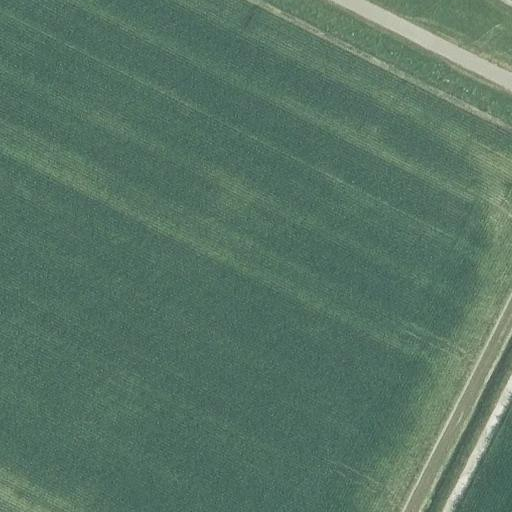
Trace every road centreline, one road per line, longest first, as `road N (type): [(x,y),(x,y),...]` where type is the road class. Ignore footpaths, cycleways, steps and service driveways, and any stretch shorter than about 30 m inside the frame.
road 1 (unclassified): [(511,84),(338,0)]
road 2 (track): [(448,511),(511,386)]
